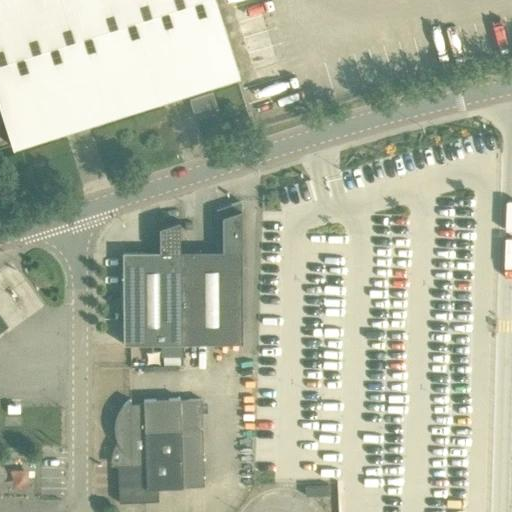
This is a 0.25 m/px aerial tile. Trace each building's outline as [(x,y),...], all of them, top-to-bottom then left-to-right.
[(0,0),(0,98),(14,144),(236,74),(212,0),(0,0)] [(193,112),(216,105),(212,92),(189,99),(193,112)] [(180,252),(181,344),(210,344),(239,344),(240,212),(240,202),(216,210),(217,252),(180,252)] [(122,253),(123,345),(130,345),(181,344),(180,252),(180,221),(162,228),(162,252),(122,253)] [(511,321),(247,331),(253,485),(511,474),(511,321)] [(204,486),(201,397),(143,400),(143,403),(129,404),(129,401),(130,400),(129,399),(125,403),(121,407),(118,411),(116,416),(114,422),(114,427),(114,433),(115,438),(117,443),(118,465),(117,465),(118,503),(158,501),(157,489),(182,487),(182,486),(204,486)]
